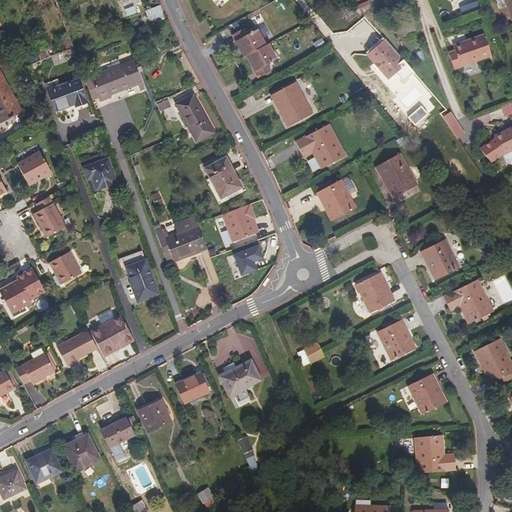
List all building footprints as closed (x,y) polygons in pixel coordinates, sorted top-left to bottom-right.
[(507,6),(504,0),(496,0),(500,9),(507,6)] [(460,13),(477,8),(475,2),(458,7),(460,13)] [(165,18),(160,5),(145,11),(149,21),(152,20),(153,22),(165,18)] [(122,10),(125,17),(135,13),(132,6),(122,10)] [(468,12),(470,19),(479,16),(477,9),(468,12)] [(356,15),(352,10),(343,16),(348,22),(356,15)] [(266,45),(258,29),(249,35),(245,28),(231,36),(244,58),(246,57),(258,78),(272,71),(268,64),(277,59),(268,43),(266,45)] [(492,56),(484,34),(470,39),(471,42),(454,48),(454,50),(448,53),(454,70),(492,56)] [(403,61),(385,39),(367,55),(375,64),(376,63),(381,70),(381,71),(388,80),(401,69),(402,69),(399,65),(403,61)] [(470,39),(452,46),(454,48),(471,42),(470,39)] [(141,83),(133,61),(91,77),(89,73),(84,75),(89,89),(94,87),(99,99),(99,101),(112,97),(111,96),(138,86),(137,85),(141,83)] [(403,61),(399,65),(402,69),(401,69),(405,74),(410,69),(403,61)] [(21,111),(0,71),(0,119),(1,122),(10,117),(11,120),(16,117),(15,114),(21,111)] [(86,101),(78,79),(48,91),(55,110),(73,103),(74,106),(86,101)] [(313,114),(295,82),(273,94),(283,113),(280,114),(288,128),(313,114)] [(99,99),(94,87),(89,89),(94,101),(99,99)] [(283,113),(273,94),(270,96),(280,114),(283,113)] [(214,133),(197,103),(194,105),(189,97),(176,104),(197,142),(214,133)] [(171,106),(168,100),(157,105),(160,112),(171,106)] [(503,118),(511,114),(511,103),(499,108),(503,118)] [(452,116),(445,121),(454,134),(461,129),(452,116)] [(295,142),(303,157),(312,152),(321,169),(346,156),(329,124),(295,142)] [(511,150),(511,127),(494,136),(495,139),(503,154),(503,155),(511,150)] [(461,129),(454,134),(461,144),(468,140),(461,129)] [(503,154),(495,139),(487,144),(497,158),(503,154)] [(497,158),(487,144),(480,149),(491,162),(497,158)] [(511,150),(503,155),(507,163),(511,165),(511,164),(511,150)] [(51,173),(40,152),(18,164),(29,186),(51,173)] [(396,197),(417,185),(400,154),(375,167),(383,181),(385,179),(396,197)] [(242,187),(226,158),(205,169),(221,199),(242,187)] [(117,183),(108,159),(83,168),(88,180),(92,178),(96,190),(117,183)] [(385,179),(383,181),(393,199),(396,197),(385,179)] [(334,220),(356,208),(341,180),(317,193),(323,205),(325,204),(334,220)] [(66,227),(49,197),(36,205),(39,211),(34,214),(47,238),(66,227)] [(164,206),(160,197),(153,200),(158,210),(164,206)] [(223,215),(233,243),(256,234),(250,220),(255,219),(250,204),(223,215)] [(325,204),(323,205),(332,221),(334,220),(325,204)] [(207,249),(195,217),(174,224),(177,233),(167,237),(165,230),(162,230),(156,233),(166,260),(172,258),(174,262),(207,249)] [(260,232),(255,219),(250,220),(256,234),(260,232)] [(162,230),(160,224),(154,227),(156,233),(162,230)] [(460,268),(445,239),(420,252),(426,264),(429,263),(437,280),(460,268)] [(261,259),(256,247),(231,256),(239,277),(255,271),(251,263),(261,259)] [(157,293),(142,251),(122,258),(125,267),(138,301),(149,297),(149,296),(157,293)] [(82,273),(69,252),(49,263),(55,274),(58,272),(64,283),(82,273)] [(429,263),(426,264),(435,281),(437,280),(429,263)] [(45,292),(33,268),(17,277),(19,280),(0,290),(0,292),(10,311),(19,306),(21,309),(31,303),(30,300),(45,292)] [(64,283),(58,272),(55,274),(61,285),(64,283)] [(390,290),(381,272),(379,273),(388,291),(390,290)] [(388,291),(379,273),(355,285),(370,314),(396,301),(390,290),(388,291)] [(494,312),(477,280),(443,297),(451,311),(459,307),(468,325),(494,312)] [(132,336),(121,315),(91,332),(104,357),(119,349),(116,345),(132,336)] [(407,331),(402,320),(377,332),(391,361),(415,349),(406,332),(407,331)] [(97,348),(88,331),(57,347),(66,365),(79,359),(97,348)] [(416,349),(407,331),(406,332),(415,349),(416,349)] [(134,341),(132,336),(116,345),(119,349),(134,341)] [(511,363),(500,339),(474,352),(490,384),(511,372),(511,363)] [(319,351),(315,344),(303,349),(307,357),(319,351)] [(322,358),(319,351),(307,357),(310,364),(322,358)] [(54,372),(44,354),(15,370),(23,385),(30,381),(32,384),(54,372)] [(79,359),(66,365),(68,368),(80,361),(79,359)] [(251,360),(235,368),(233,365),(217,373),(230,397),(261,380),(251,360)] [(14,389),(4,371),(0,373),(0,394),(4,392),(5,394),(14,389)] [(209,392),(200,373),(176,385),(184,404),(209,392)] [(439,385),(433,373),(407,386),(422,415),(446,403),(437,386),(439,385)] [(447,403),(439,385),(437,386),(446,403),(447,403)] [(233,395),(239,407),(251,402),(245,390),(233,395)] [(171,421),(161,400),(138,412),(148,432),(171,421)] [(125,418),(101,431),(116,461),(125,457),(119,443),(134,435),(125,418)] [(89,434),(63,446),(76,472),(101,460),(89,434)] [(445,455),(443,435),(417,438),(418,452),(415,452),(418,474),(456,470),(455,454),(445,455)] [(248,468),(257,465),(247,436),(238,439),(248,468)] [(52,449),(36,456),(34,452),(24,457),(37,484),(63,472),(52,449)] [(26,488),(18,471),(0,479),(0,490),(4,499),(26,488)] [(214,497),(209,488),(197,495),(203,504),(214,497)] [(149,511),(142,501),(130,508),(132,511),(149,511)]
